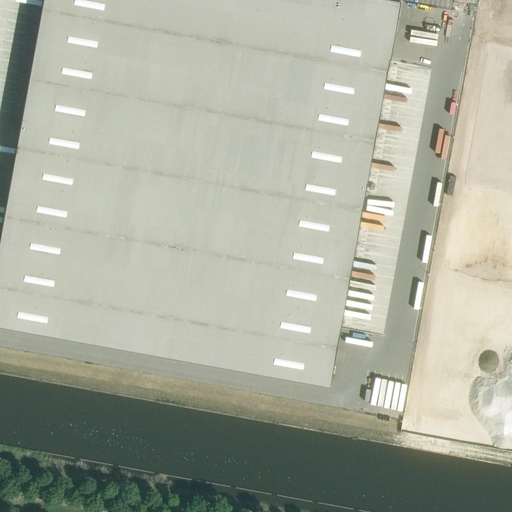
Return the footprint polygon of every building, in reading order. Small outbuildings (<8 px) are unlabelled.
[(0,326),(157,355),(221,0),(42,0),(0,236),(0,326)] [(221,0),(157,355),(329,386),(389,60),(390,60),(394,34),(396,34),(402,0),(221,0)] [(511,48),(481,43),(457,171),(511,180),(511,48)] [(424,351),(417,396),(471,405),(476,369),(476,365),(483,364),(472,362),(471,369),(468,355),(457,354),(431,359),(430,352),(424,351)] [(511,435),(490,433),(488,448),(511,450),(511,435)]
